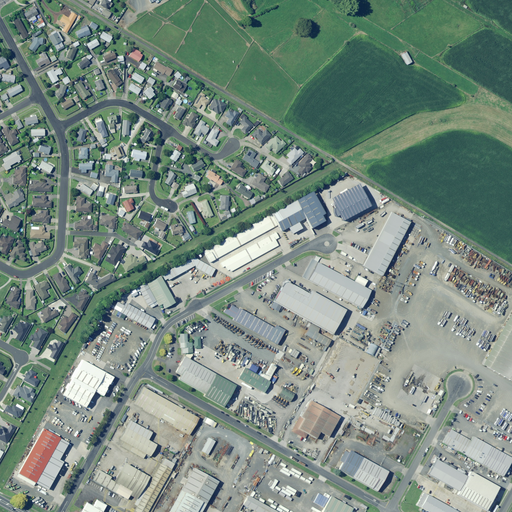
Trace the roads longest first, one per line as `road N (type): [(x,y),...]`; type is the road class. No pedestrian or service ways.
road 1 (unclassified): [(141,370),(390,511)]
road 2 (unclassified): [(327,243),(305,247),(176,317),(141,370)]
road 3 (residential): [(0,265),(24,274),(61,249),(65,154),(57,128)]
road 4 (unclassified): [(141,370),(61,511)]
road 5 (unclassified): [(390,511),(457,385)]
road 6 (residential): [(57,128),(115,103),(168,129)]
